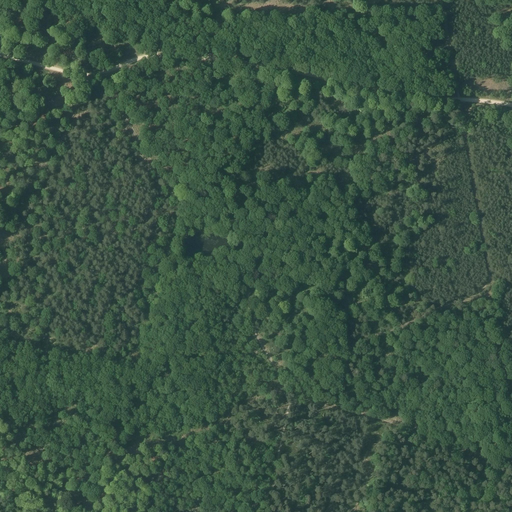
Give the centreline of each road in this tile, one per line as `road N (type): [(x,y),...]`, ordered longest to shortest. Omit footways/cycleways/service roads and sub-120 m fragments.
road 1 (track): [(42,0),(126,113),(157,170),(245,245),(249,318),(288,393),(408,429),(489,466),(511,465)]
road 2 (track): [(243,511),(268,483),(292,396),(342,349),(491,291),(456,99)]
road 3 (track): [(511,105),(404,94),(220,58),(157,55),(95,75),(0,54)]
